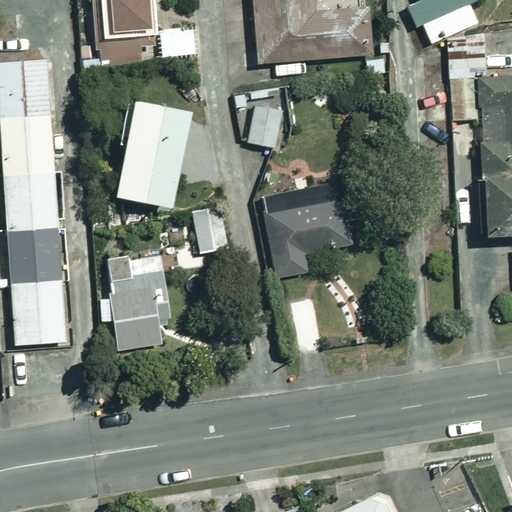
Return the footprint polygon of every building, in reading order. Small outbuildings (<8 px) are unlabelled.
[(160,47),(156,0),(92,0),(97,65),(153,60),(152,48),(160,47)] [(320,9),(318,0),(252,0),(258,64),(370,55),(366,5),(320,9)] [(412,0),(401,5),(418,44),(473,21),(464,0),(412,0)] [(197,54),(195,29),(161,31),(163,57),(197,54)] [(479,32),(443,37),(443,77),(446,77),(448,119),(476,118),(478,139),(473,140),(475,172),(471,173),(474,235),(511,232),(511,72),(481,75),(479,32)] [(67,341),(48,60),(0,62),(0,100),(16,344),(67,341)] [(193,112),(129,99),(121,139),(129,141),(118,196),(174,207),(193,112)] [(284,109),(256,103),(248,142),(276,148),(284,109)] [(350,243),(340,185),(263,199),(277,277),(309,271),(305,252),(350,243)] [(224,212),(196,215),(198,251),(227,249),(224,212)] [(132,257),(109,259),(113,300),(101,301),(103,319),(115,318),(118,348),(166,344),(164,321),(170,320),(165,271),(133,274),(132,257)] [(397,511),(387,490),(341,511),(397,511)]
